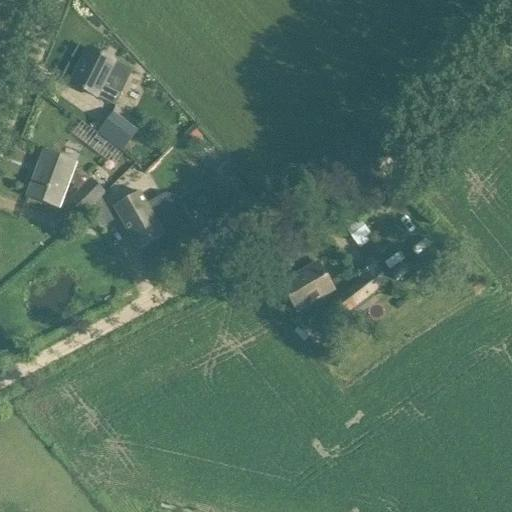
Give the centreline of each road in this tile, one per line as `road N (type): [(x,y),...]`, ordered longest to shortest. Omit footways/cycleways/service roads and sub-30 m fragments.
road 1 (track): [(0,389),(383,165),(511,55)]
road 2 (unclassified): [(0,131),(52,0)]
